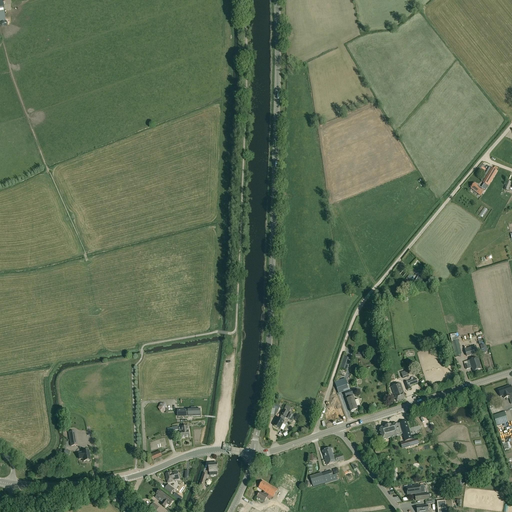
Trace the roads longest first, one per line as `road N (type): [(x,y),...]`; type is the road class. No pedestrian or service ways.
road 1 (tertiary): [(255,453),(268,353),(276,0)]
road 2 (track): [(313,437),(363,301),(511,124)]
road 3 (tertiary): [(11,483),(97,483),(224,450)]
road 4 (tertiary): [(338,428),(511,371)]
